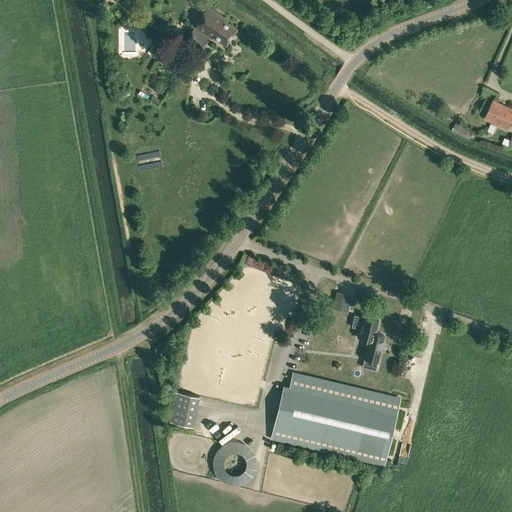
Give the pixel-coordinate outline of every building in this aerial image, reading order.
[(226,45),(236,28),(223,20),(224,18),(208,7),(185,42),(199,51),(208,36),(211,38),(212,36),(226,45)] [(138,32),(127,32),(127,53),(138,53),(138,32)] [(179,72),(183,65),(162,51),(157,58),(179,72)] [(508,129),(511,119),(511,108),(493,100),(485,118),(508,129)] [(469,139),(473,132),(473,131),(456,122),(452,130),(469,139)] [(493,133),(496,126),(491,123),(487,131),(493,133)] [(340,309),(344,293),(336,292),(332,308),(340,309)] [(379,320),(363,316),(360,328),(358,337),(368,340),(364,358),(378,361),(384,335),(375,333),(379,320)] [(292,365),(297,350),(292,348),(287,364),(292,365)] [(407,363),(418,366),(420,356),(409,354),(407,363)] [(293,371),(289,387),(284,386),(271,439),(361,460),(384,466),(400,397),(377,391),(293,371)] [(193,419),(199,390),(178,385),(172,414),(193,419)] [(227,414),(226,420),(245,424),(246,419),(227,414)]
